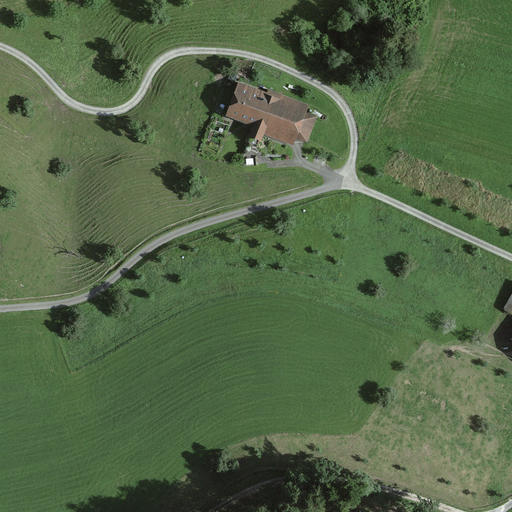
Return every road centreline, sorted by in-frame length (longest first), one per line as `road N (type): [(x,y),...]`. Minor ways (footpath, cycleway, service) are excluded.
road 1 (unclassified): [(0,45),(74,105),(100,111),(130,104),(157,63),(175,52),(214,50),(271,63),(328,89),(346,109),(354,146),(345,182),(511,256)]
road 2 (track): [(209,511),(299,477),(370,485),(454,511)]
